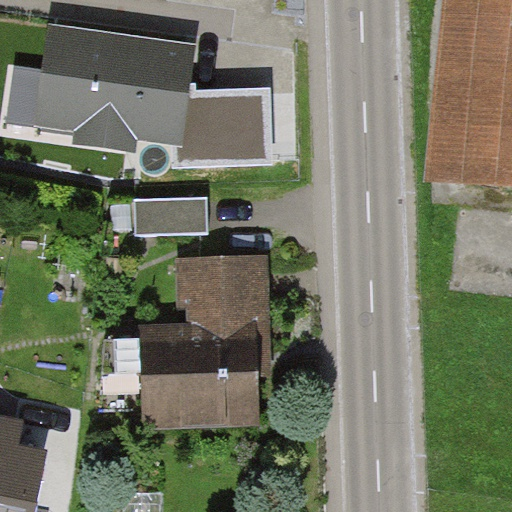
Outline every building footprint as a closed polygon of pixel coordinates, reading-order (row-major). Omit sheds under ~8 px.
[(511,0),(447,0),(429,185),(511,193),(511,0)] [(48,26),(34,127),(183,147),(197,47),(48,26)] [(261,102),(201,105),(204,161),(264,158),(261,102)] [(209,241),(208,199),(138,202),(140,244),(209,241)] [(268,347),(265,265),(187,268),(189,328),(146,329),(149,429),(262,424),(259,348),(268,347)] [(0,443),(0,511),(38,511),(50,454),(0,443)]
